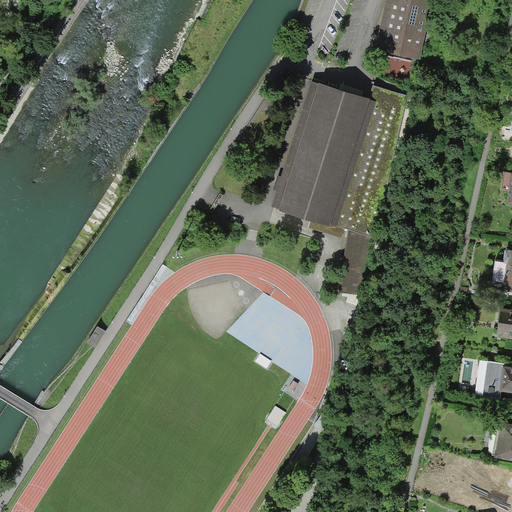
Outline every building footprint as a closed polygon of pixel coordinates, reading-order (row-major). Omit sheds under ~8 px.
[(419,60),(431,0),(387,0),(377,52),(419,60)] [(370,100),(311,82),(280,176),(277,175),(273,190),(277,191),(272,207),(329,225),(330,221),(337,224),(376,102),(370,100)] [(408,97),(374,86),(370,100),(376,102),(337,224),(349,230),(342,293),(362,298),(371,235),(408,97)] [(511,173),(503,172),(501,190),(510,191),(508,205),(511,205),(511,173)] [(511,253),(507,253),(506,264),(496,263),(494,286),(511,288),(511,253)] [(499,337),(511,338),(511,310),(502,309),(499,337)] [(98,326),(88,343),(96,348),(106,331),(98,326)] [(502,391),(511,392),(511,366),(505,366),(502,391)] [(326,415),(323,413),(315,428),(322,431),(329,416),(326,415)] [(496,458),(511,460),(511,425),(502,424),(496,458)] [(485,503),(508,508),(511,488),(511,478),(492,474),(485,503)]
